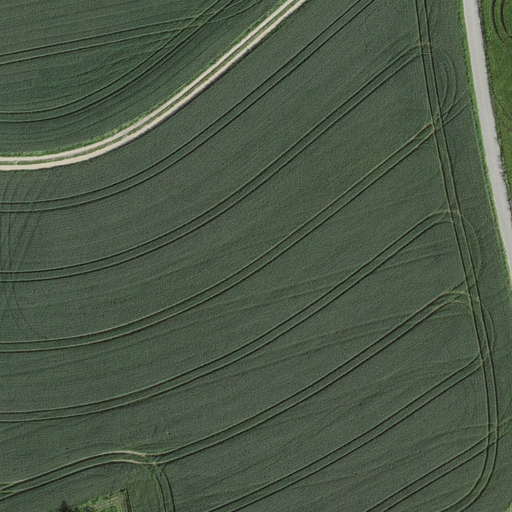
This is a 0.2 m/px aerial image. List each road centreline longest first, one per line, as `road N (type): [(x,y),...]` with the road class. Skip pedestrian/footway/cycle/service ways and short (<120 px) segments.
road 1 (track): [(298,0),(154,116),(93,151),(0,161)]
road 2 (unclassified): [(511,249),(470,0)]
